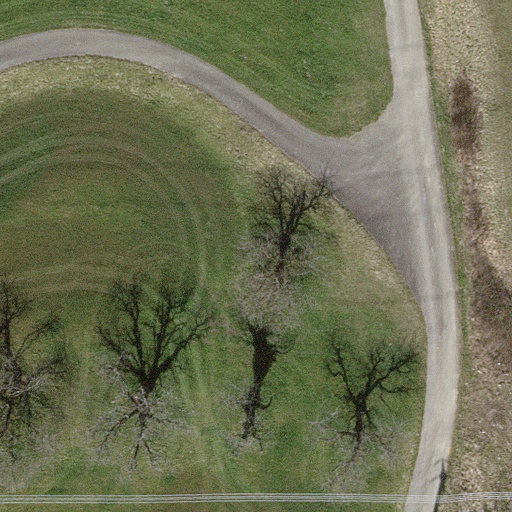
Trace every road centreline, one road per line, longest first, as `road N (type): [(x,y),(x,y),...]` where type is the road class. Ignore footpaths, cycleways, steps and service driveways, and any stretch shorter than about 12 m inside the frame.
road 1 (track): [(426,511),(446,428),(447,336),(405,0)]
road 2 (track): [(0,60),(33,42),(156,45),(272,107),(435,243)]
